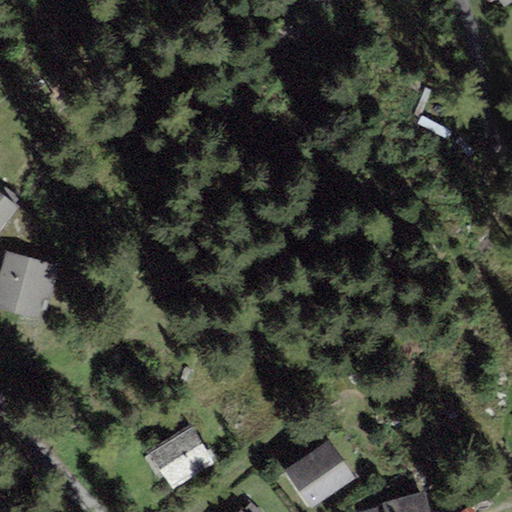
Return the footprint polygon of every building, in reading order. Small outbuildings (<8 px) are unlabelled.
[(0,194),(0,231),(18,207),(0,194)] [(0,237),(20,251),(40,223),(18,207),(0,231),(0,237)] [(0,307),(40,318),(53,266),(8,254),(0,287),(0,307)] [(153,452),(174,483),(211,460),(190,428),(153,452)] [(290,472),(313,504),(350,479),(328,446),(290,472)] [(433,511),(428,494),(387,505),(388,507),(370,511),(433,511)]
